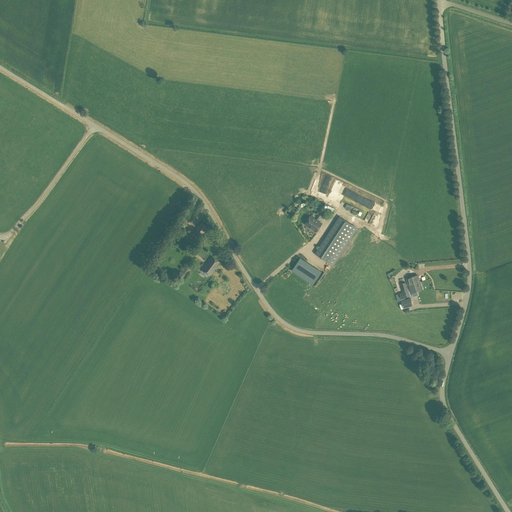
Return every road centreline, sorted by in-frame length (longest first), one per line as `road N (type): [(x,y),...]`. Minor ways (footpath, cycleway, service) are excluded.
road 1 (unclassified): [(0,68),(188,183),(278,319),(311,334),(380,335),(450,353)]
road 2 (unclassified): [(450,353),(470,267),(439,4)]
road 3 (unclassified): [(508,511),(442,402),(450,353)]
